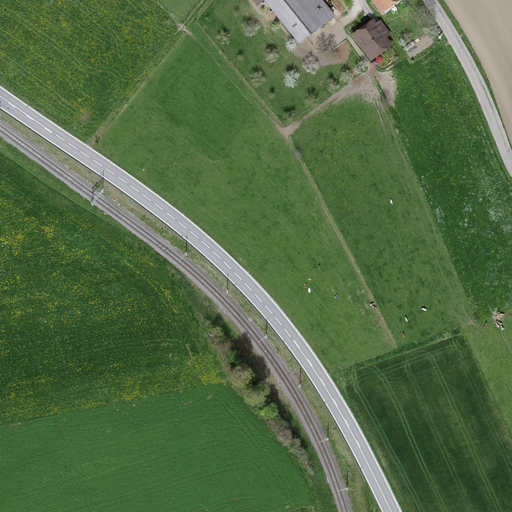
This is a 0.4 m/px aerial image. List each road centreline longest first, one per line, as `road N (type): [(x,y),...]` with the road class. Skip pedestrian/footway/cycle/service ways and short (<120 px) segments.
road 1 (secondary): [(0,96),(166,212),(263,303),(324,385),(391,511)]
road 2 (unclassified): [(511,167),(479,87),(428,0)]
